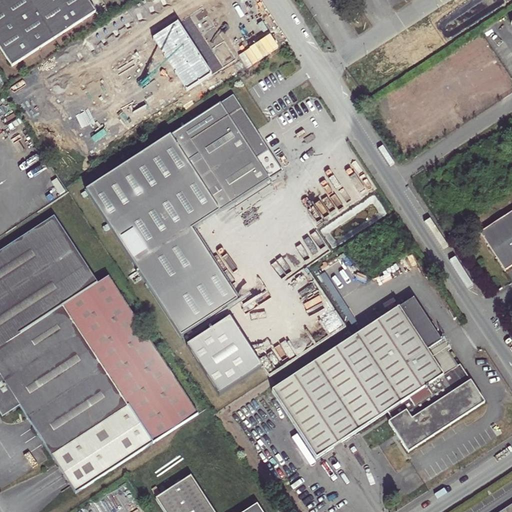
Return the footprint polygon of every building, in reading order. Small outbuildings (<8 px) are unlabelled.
[(0,0),(0,62),(5,71),(91,15),(81,0),(0,0)] [(198,72),(204,81),(240,60),(223,30),(212,36),(191,0),(160,0),(106,31),(146,101),(198,72)] [(481,37),(450,55),(457,67),(488,48),(481,37)] [(282,172),(233,96),(87,192),(135,266),(191,230),(282,172)] [(507,274),(511,270),(511,215),(482,237),(507,274)] [(0,418),(14,408),(70,495),(194,417),(104,280),(93,286),(50,221),(0,252),(0,418)] [(191,230),(135,266),(182,338),(238,301),(191,230)] [(415,300),(274,391),(318,458),(390,412),(396,419),(391,422),(411,452),(485,402),(462,364),(458,367),(415,300)] [(157,500),(164,511),(213,511),(191,478),(157,500)]
